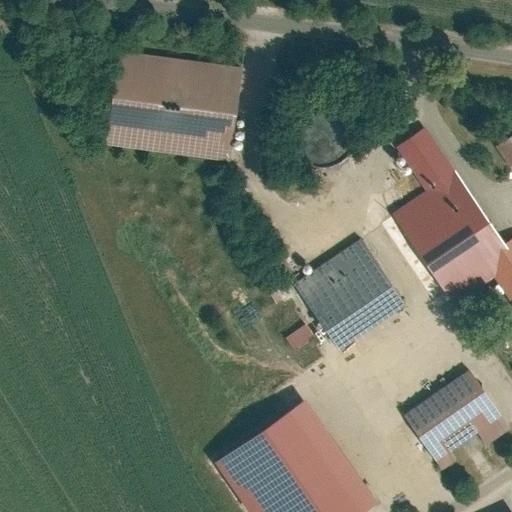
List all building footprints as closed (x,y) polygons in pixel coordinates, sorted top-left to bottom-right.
[(239,68),(122,51),(109,142),(226,159),(239,68)] [(342,161),(350,154),(355,145),(357,134),(355,123),(350,114),(342,106),(332,102),(321,101),(311,104),(302,110),(295,118),(292,128),(292,139),(295,149),(302,157),(311,163),(321,166),(332,165),(342,161)] [(511,259),(422,126),(394,145),(422,186),(385,211),(447,304),(511,259)] [(511,135),(495,147),(507,163),(511,159),(511,135)] [(324,341),(387,300),(343,232),(279,273),(324,341)] [(296,346),(316,332),(308,320),(287,333),(296,346)] [(500,381),(511,373),(511,366),(489,332),(474,342),(500,381)] [(450,361),(384,403),(412,448),(459,419),(470,436),(490,423),(450,361)] [(308,381),(210,447),(248,504),(258,498),(267,511),(344,511),(380,488),(308,381)]
